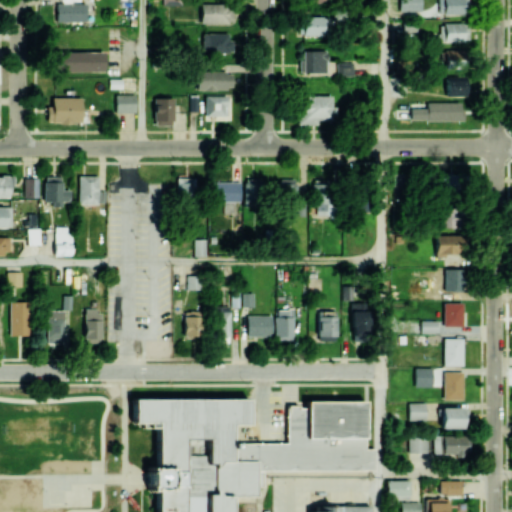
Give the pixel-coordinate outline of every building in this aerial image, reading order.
[(419,0),(399,0),(399,11),(420,11),(419,0)] [(441,0),(442,15),(467,15),(466,0),(441,0)] [(55,21),(85,22),(85,4),(55,3),(55,21)] [(199,23),(227,23),(226,3),(199,3),(199,23)] [(301,35),(329,35),(329,16),(302,16),(301,35)] [(442,22),(443,41),(468,40),(467,22),(442,22)] [(228,33),(201,33),(201,53),(228,52),(228,33)] [(298,59),(298,73),(325,72),(325,50),(302,50),(302,59),(298,59)] [(103,70),(103,51),(51,52),(52,72),(103,70)] [(458,65),(459,52),(447,51),(446,64),(458,65)] [(351,62),(336,63),(336,75),(351,75),(351,62)] [(231,89),(230,66),(220,67),(220,70),(195,71),(196,90),(231,89)] [(464,77),(444,77),(444,95),(464,96),(464,77)] [(114,112),(134,112),(134,94),(114,94),(114,112)] [(330,95),(298,94),(298,124),(316,124),(316,119),(330,120),(330,95)] [(203,115),(228,116),(229,96),(204,95),(203,115)] [(80,97),(51,98),(51,113),(45,113),(46,123),(80,122),(80,97)] [(172,98),(152,98),(152,125),(172,125),(172,98)] [(409,120),(461,119),(461,101),(425,102),(425,108),(408,108),(409,120)] [(451,173),(434,174),(435,194),(452,193),(451,173)] [(0,180),(0,196),(7,197),(7,185),(12,185),(12,175),(0,174),(0,180)] [(77,204),(96,204),(97,175),(77,175),(77,204)] [(194,177),(176,177),(175,199),(193,199),(194,177)] [(36,178),(22,178),(23,197),(37,197),(36,178)] [(243,206),(260,205),(259,178),(242,179),(243,206)] [(296,179),(278,178),(276,199),(295,200),(296,179)] [(313,214),(334,213),(333,180),(312,181),(313,214)] [(238,201),(239,182),(208,181),(207,201),(238,201)] [(364,193),(353,194),(354,211),(366,210),(364,193)] [(0,211),(0,227),(9,227),(9,206),(0,206),(0,211)] [(457,227),(457,207),(435,207),(435,227),(457,227)] [(70,255),(71,227),(53,226),(53,255),(70,255)] [(443,264),(460,264),(461,235),(434,235),(433,257),(443,258),(443,264)] [(0,248),(0,252),(8,253),(8,236),(0,236),(0,248)] [(192,256),(205,255),(205,238),(192,239),(192,256)] [(442,290),(461,290),(462,268),(443,268),(442,290)] [(5,286),(21,286),(20,271),(5,271),(5,286)] [(28,335),(27,301),(8,302),(8,335),(28,335)] [(441,302),(442,326),(461,326),(461,302),(441,302)] [(228,342),(228,305),(210,306),(210,343),(228,342)] [(291,338),(292,309),(274,308),(273,338),(291,338)] [(365,308),(349,309),(351,335),(366,334),(365,308)] [(99,343),(100,310),(83,309),(82,342),(99,343)] [(62,310),(45,310),(45,343),(61,343),(62,310)] [(316,340),(334,340),(335,310),(317,310),(316,340)] [(200,336),(199,311),(182,311),(183,336),(200,336)] [(245,315),(245,336),(270,336),(270,315),(245,315)] [(436,320),(419,320),(419,333),(436,333),(436,320)] [(461,338),(442,338),(442,365),(461,365),(461,338)] [(441,398),(461,399),(462,371),(442,371),(441,398)] [(230,511),(230,495),(255,496),(255,486),(262,486),(262,470),(373,471),(373,448),(362,448),(363,401),(304,401),(304,406),(286,406),(285,442),(229,442),(229,424),(246,424),(246,399),(131,398),(131,418),(153,429),(154,472),(163,477),(168,477),(162,489),(155,489),(154,511),(230,511)] [(407,420),(424,419),(424,402),(406,402),(407,420)] [(439,427),(465,428),(466,407),(439,407),(439,427)] [(439,436),(439,454),(467,454),(466,435),(439,436)] [(406,452),(426,453),(427,438),(407,437),(406,452)] [(385,479),(385,498),(408,498),(408,480),(385,479)] [(459,480),(437,480),(437,495),(459,495),(459,480)] [(418,511),(418,502),(399,502),(398,511),(418,511)]
